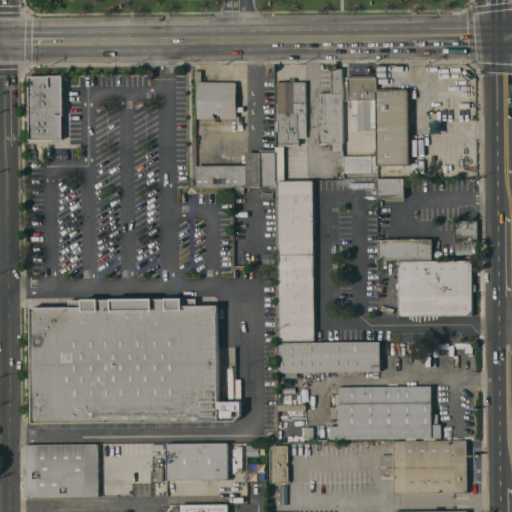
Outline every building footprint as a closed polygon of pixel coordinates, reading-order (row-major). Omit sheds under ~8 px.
[(318,96),(317,96),(317,93),(332,93),(331,68),(342,68),(343,143),(318,143),(318,96)] [(202,82),(236,82),(237,118),(220,118),(220,113),(214,113),(214,118),(197,118),(197,103),(195,103),(195,70),(202,70),(202,82)] [(28,76),(63,75),(63,115),(62,115),(63,140),(29,140),(28,76)] [(371,128),(371,130),(352,130),(352,117),(349,117),(349,100),(348,100),(347,76),(374,75),(374,77),(377,77),(377,90),(377,128),(371,128)] [(306,137),(299,137),(299,144),(282,144),(282,145),(278,145),(278,130),(276,130),(275,103),(277,103),(277,82),(290,82),(290,79),(291,78),(294,78),(295,79),(295,82),(306,82),(306,137)] [(377,90),(408,90),(409,164),(377,165),(377,128),(377,90)] [(196,187),(196,165),(246,165),(246,152),(259,152),(259,149),(275,149),(276,186),(196,187)] [(376,156),(376,172),(344,172),(344,156),(376,156)] [(377,198),(377,178),(404,178),(404,197),(377,198)] [(278,180),(284,180),(313,180),(315,340),(279,340),(278,180)] [(453,219),(478,219),(479,243),(477,243),(477,256),(467,256),(467,254),(455,254),(455,242),(454,242),(453,219)] [(432,239),(432,258),(379,259),(379,240),(432,239)] [(399,316),(398,261),(472,260),(472,284),(476,284),(476,291),(472,291),(472,315),(399,316)] [(45,422),(45,423),(32,423),(31,307),(69,306),(69,300),(82,300),(82,299),(99,298),(99,299),(111,299),(111,298),(153,298),(153,299),(166,299),(166,298),(183,298),(196,298),(196,305),(218,305),(218,312),(218,401),(241,401),(241,415),(235,421),(45,422)] [(381,371),(371,371),(278,372),(277,343),(381,342),(381,371)] [(330,439),(330,426),(339,426),(339,405),(335,405),(335,394),(339,394),(339,387),(432,386),(432,414),(438,414),(438,424),(441,424),(441,438),(330,439)] [(394,493),(394,479),(380,479),(380,454),(394,454),(394,441),(467,440),(468,492),(394,493)] [(168,480),(167,443),(228,443),(228,479),(168,480)] [(229,462),(228,443),(247,443),(247,461),(229,462)] [(27,497),(26,444),(98,444),(99,496),(27,497)] [(271,446),(288,445),(288,462),(287,462),(287,466),(289,466),(289,482),(271,482),(271,446)] [(178,511),(227,511),(228,503),(179,504),(178,511)]
